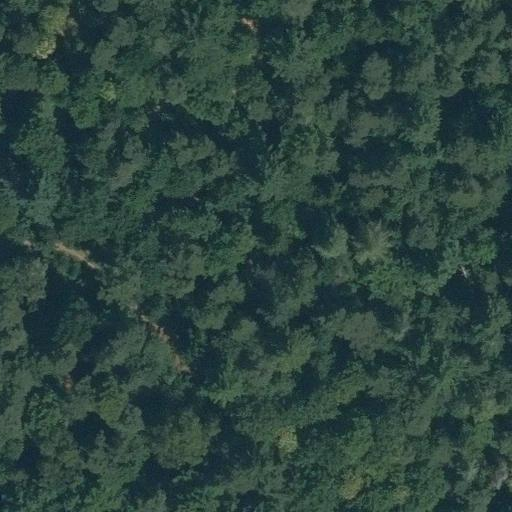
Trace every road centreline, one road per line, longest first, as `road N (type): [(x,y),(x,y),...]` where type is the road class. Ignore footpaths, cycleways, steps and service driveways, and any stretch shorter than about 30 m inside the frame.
road 1 (track): [(335,511),(168,341)]
road 2 (track): [(168,341),(78,257),(49,244),(0,242)]
road 3 (track): [(0,112),(75,0)]
